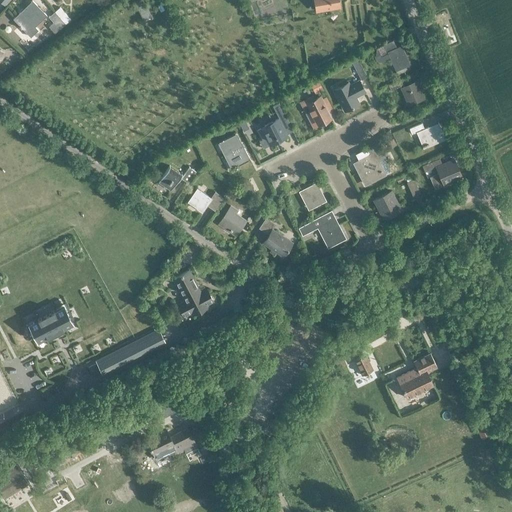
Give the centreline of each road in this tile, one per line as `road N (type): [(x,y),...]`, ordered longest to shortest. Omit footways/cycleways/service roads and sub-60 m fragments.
road 1 (unclassified): [(281,283),(249,271),(0,101)]
road 2 (unclassified): [(483,191),(408,0)]
road 3 (unclassified): [(373,247),(483,191)]
